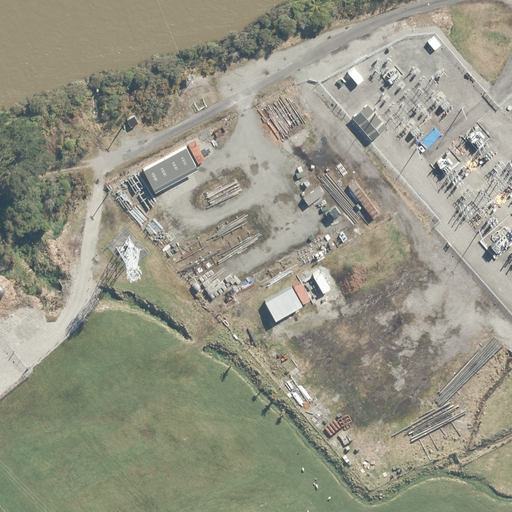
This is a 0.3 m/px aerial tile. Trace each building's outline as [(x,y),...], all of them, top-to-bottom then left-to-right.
[(435,34),(427,42),(436,52),(444,45),(435,34)] [(355,66),(348,72),(359,84),(366,77),(355,66)] [(369,101),(353,114),(372,138),(389,124),(369,101)] [(179,161),(138,179),(147,201),(189,183),(179,161)] [(309,200),(321,215),(337,201),(325,186),(309,200)] [(303,280),(266,301),(265,301),(276,321),(305,305),(303,302),(312,297),(303,280)]
